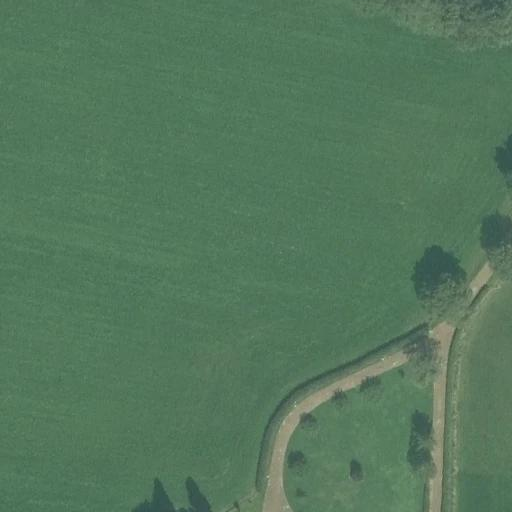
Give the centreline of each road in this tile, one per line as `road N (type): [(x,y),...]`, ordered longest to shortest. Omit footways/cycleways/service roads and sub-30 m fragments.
road 1 (unknown): [(434,511),(447,336),(300,406),(277,448),(271,511)]
road 2 (unknown): [(447,336),(511,225)]
